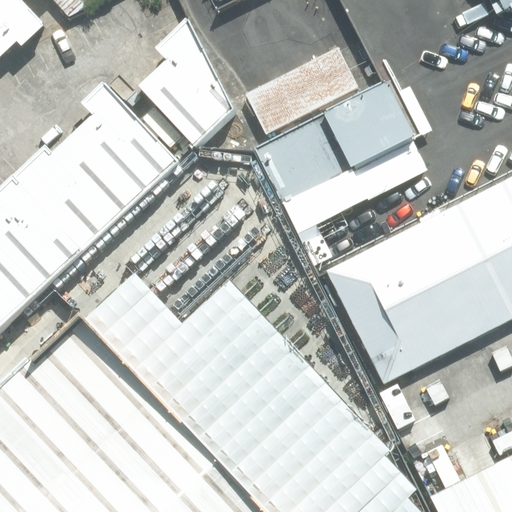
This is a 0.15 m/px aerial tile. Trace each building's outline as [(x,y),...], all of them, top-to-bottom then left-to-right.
[(0,0),(0,62),(38,26),(11,0),(0,0)] [(202,0),(212,19),(251,0),(202,0)] [(0,334),(228,121),(184,30),(154,58),(164,69),(119,111),(107,98),(0,198),(0,334)] [(337,50),(242,96),(263,140),(359,94),(337,50)] [(402,77),(268,142),(312,235),(447,171),(402,77)] [(511,180),(332,267),(391,389),(511,331),(511,180)] [(0,511),(269,511),(79,313),(0,388),(0,511)] [(425,401),(388,419),(404,450),(441,432),(425,401)] [(511,511),(511,457),(446,489),(457,511),(511,511)]
